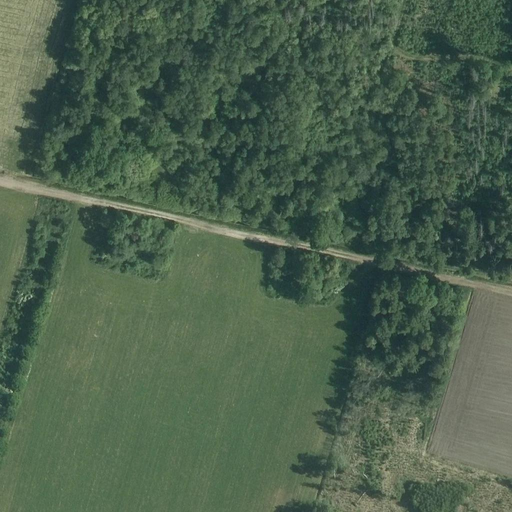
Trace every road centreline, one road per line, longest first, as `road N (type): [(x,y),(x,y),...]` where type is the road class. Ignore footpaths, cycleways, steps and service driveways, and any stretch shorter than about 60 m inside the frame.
road 1 (track): [(511,289),(0,181)]
road 2 (track): [(406,0),(401,49),(511,56)]
